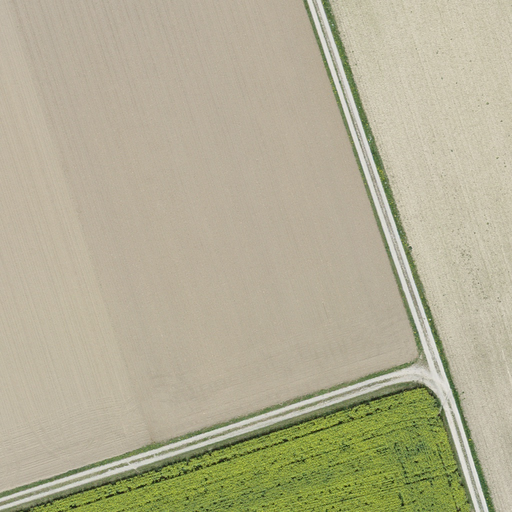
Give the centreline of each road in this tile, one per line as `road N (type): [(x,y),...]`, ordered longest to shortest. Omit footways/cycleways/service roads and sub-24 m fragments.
road 1 (track): [(490,511),(324,0)]
road 2 (track): [(0,505),(444,362)]
